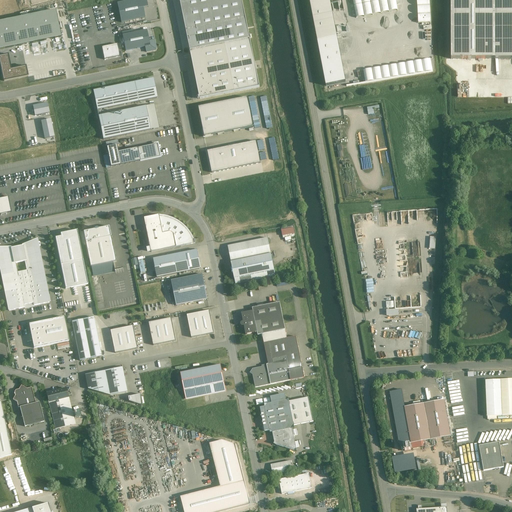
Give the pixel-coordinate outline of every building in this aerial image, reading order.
[(146,0),(134,0),(117,4),(121,23),(145,18),(143,8),(148,7),(146,0)] [(179,0),(190,51),(249,39),(241,0),(179,0)] [(309,0),(326,86),(346,82),(329,0),(309,0)] [(397,0),(352,0),(356,18),(399,10),(397,0)] [(417,0),(419,23),(431,23),(430,0),(417,0)] [(511,0),(451,0),(451,60),(511,59),(511,0)] [(55,11),(0,22),(0,49),(61,37),(55,11)] [(145,46),(146,52),(155,51),(156,49),(154,39),(149,40),(146,29),(122,34),(125,51),(145,46)] [(200,99),(211,97),(235,92),(260,87),(249,39),(225,44),(201,49),(190,51),(200,99)] [(102,48),(105,60),(120,57),(117,45),(102,48)] [(8,55),(0,56),(0,66),(3,81),(27,76),(25,67),(11,70),(8,55)] [(430,58),(363,69),(365,81),(432,70),(430,58)] [(138,101),(157,96),(153,77),(134,81),(138,101)] [(97,109),(138,101),(134,81),(93,89),(97,109)] [(267,129),(272,128),(267,96),(261,97),(267,129)] [(248,98),(199,108),(205,137),(254,127),(249,105),(248,98)] [(48,103),(32,107),(34,116),(50,113),(48,103)] [(104,138),(158,127),(153,103),(99,115),(104,138)] [(51,120),(41,122),(44,139),(54,137),(51,120)] [(256,140),(207,150),(211,172),(260,162),(256,140)] [(157,142),(117,150),(120,163),(160,155),(157,142)] [(8,197),(0,198),(0,214),(11,212),(8,197)] [(170,218),(160,216),(159,215),(144,218),(151,253),(195,244),(194,240),(193,240),(188,231),(180,223),(170,218)] [(281,229),(283,237),(295,234),(293,226),(281,229)] [(94,230),(83,232),(85,242),(90,267),(91,267),(113,262),(116,261),(110,237),(111,237),(109,227),(98,229),(97,228),(95,228),(94,230)] [(77,230),(60,234),(61,237),(55,238),(66,288),(88,284),(77,230)] [(125,234),(120,235),(122,247),(128,246),(125,234)] [(267,238),(228,245),(231,259),(270,252),(267,238)] [(36,240),(22,246),(12,248),(0,248),(0,266),(9,311),(25,308),(24,305),(33,303),(34,306),(49,303),(36,240)] [(197,251),(154,260),(158,278),(201,269),(197,251)] [(250,257),(230,260),(232,268),(231,269),(232,273),(233,274),(236,285),(276,276),(270,252),(250,257)] [(91,267),(93,276),(115,271),(113,262),(91,267)] [(204,275),(170,281),(175,306),(208,300),(204,275)] [(285,330),(280,303),(253,308),(253,311),(242,313),(243,322),(242,322),(241,323),(241,324),(241,325),(241,326),(242,326),(243,327),(243,326),(244,326),(246,335),(257,332),(258,335),(285,330)] [(209,311),(187,316),(192,338),(214,333),(209,311)] [(93,317),(72,322),(80,361),(90,359),(89,354),(100,352),(97,334),(93,317)] [(57,344),(68,342),(63,318),(29,325),(34,349),(57,344)] [(154,346),(176,341),(171,319),(149,324),(154,346)] [(132,327),(109,332),(114,353),(137,349),(132,327)] [(296,337),(269,342),(271,353),(266,354),(268,364),(262,366),(262,368),(253,370),(253,369),(253,370),(252,371),(253,371),(251,373),(253,374),(253,375),(255,388),(304,378),(296,337)] [(68,342),(57,344),(58,350),(70,348),(68,342)] [(221,365),(181,373),(186,399),(226,391),(221,365)] [(123,367),(86,375),(89,389),(110,396),(128,392),(123,367)] [(511,379),(487,380),(488,417),(511,415),(511,379)] [(20,407),(25,427),(44,422),(39,402),(35,403),(31,387),(27,389),(21,385),(19,389),(16,390),(14,392),(15,396),(13,400),(17,402),(18,408),(20,407)] [(66,389),(47,394),(48,401),(68,396),(66,389)] [(452,436),(445,399),(405,406),(402,389),(389,391),(399,445),(403,445),(404,451),(426,447),(425,441),(452,436)] [(130,404),(143,403),(142,395),(129,396),(130,404)] [(68,396),(48,401),(55,429),(75,424),(68,396)] [(294,428),(294,426),(313,422),(308,398),(289,402),(289,400),(264,404),(265,407),(260,408),(264,426),(263,426),(264,431),(265,431),(265,432),(270,431),(270,433),(272,432),(274,442),(274,444),(297,451),(292,428),(294,428)] [(0,458),(12,455),(1,401),(0,401),(0,458)] [(221,487),(180,497),(183,511),(219,511),(250,505),(235,445),(223,441),(210,444),(221,487)] [(501,442),(480,446),(484,472),(505,468),(501,442)] [(444,460),(449,461),(452,448),(447,447),(444,460)] [(393,462),(395,473),(416,470),(414,458),(393,462)] [(290,461),(271,465),(273,475),(292,471),(290,461)] [(309,474),(279,480),(282,494),(287,493),(287,494),(288,495),(294,494),(294,493),(294,492),(312,488),(309,474)] [(50,511),(48,503),(31,508),(32,511),(50,511)]
